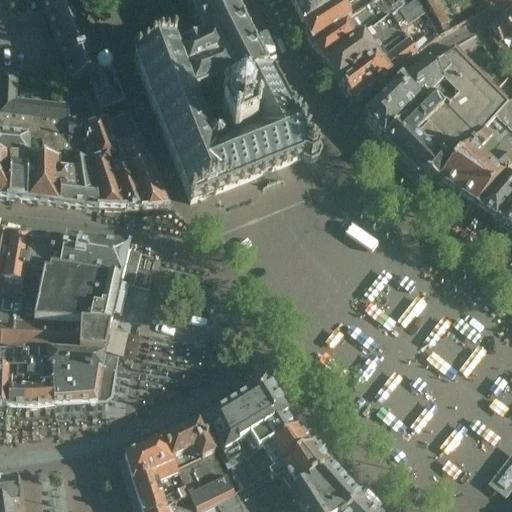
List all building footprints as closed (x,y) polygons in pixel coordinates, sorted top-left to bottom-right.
[(101,63),(85,19),(77,0),(38,0),(68,81),(70,84),(87,78),(97,105),(100,114),(101,113),(124,105),(115,81),(111,71),(109,66),(103,63),(101,63)] [(183,0),(201,38),(182,48),(181,49),(177,51),(176,51),(175,51),(172,44),(133,63),(140,81),(189,206),(302,161),(303,162),(310,165),(316,162),(318,155),(316,149),(309,147),(307,147),(272,81),(241,20),(231,0),(183,0)] [(288,0),(294,12),(313,0),(288,0)] [(313,0),(294,12),(303,30),(350,0),(313,0)] [(350,0),(303,30),(311,48),(382,0),(350,0)] [(382,0),(311,48),(323,66),(357,41),(401,10),(397,5),(405,0),(382,0)] [(439,12),(435,4),(434,4),(427,8),(432,16),(439,12)] [(357,41),(323,66),(337,85),(376,57),(402,38),(395,28),(403,22),(397,14),(401,10),(357,41)] [(444,18),(441,11),(439,12),(432,16),(436,23),(444,18)] [(511,39),(511,14),(501,20),(501,21),(491,27),(500,43),(511,37),(511,39)] [(448,25),(444,18),(436,23),(440,30),(448,25)] [(376,57),(337,85),(351,105),(382,81),(415,56),(411,50),(402,38),(376,57)] [(424,40),(411,50),(415,56),(428,46),(424,40)] [(401,84),(363,121),(382,144),(417,180),(418,179),(435,186),(436,186),(437,185),(509,105),(454,48),(428,65),(428,64),(405,81),(401,84)] [(0,75),(0,136),(27,139),(26,162),(26,165),(56,163),(58,163),(69,169),(86,167),(82,151),(77,152),(76,147),(69,149),(68,148),(67,120),(66,108),(15,102),(15,81),(15,77),(0,75)] [(511,102),(509,105),(437,185),(475,209),(503,178),(504,178),(509,173),(510,174),(511,172),(511,102)] [(77,119),(67,120),(68,148),(69,149),(76,147),(77,152),(82,151),(86,167),(97,213),(126,214),(106,162),(119,157),(116,149),(104,121),(101,113),(100,114),(97,105),(87,109),(89,114),(77,119)] [(128,117),(112,120),(123,147),(137,141),(128,117)] [(112,120),(104,121),(116,149),(119,157),(141,214),(166,213),(166,212),(165,212),(147,165),(137,141),(123,147),(112,120)] [(27,139),(0,136),(0,159),(7,160),(26,162),(27,139)] [(141,214),(119,157),(106,162),(126,214),(141,214)] [(26,162),(7,160),(8,202),(59,209),(97,213),(86,167),(69,169),(58,163),(56,163),(26,165),(26,162)] [(503,178),(475,209),(497,223),(511,206),(511,172),(510,174),(509,173),(504,178),(503,178)] [(497,224),(492,231),(511,243),(511,206),(497,223),(497,224)] [(0,312),(1,307),(10,240),(0,238),(0,312)] [(1,307),(0,312),(0,330),(15,331),(19,305),(22,281),(28,242),(10,240),(1,307)] [(28,242),(22,281),(29,282),(28,283),(30,283),(30,282),(41,284),(42,278),(61,282),(62,277),(57,276),(63,245),(28,242)] [(57,276),(62,277),(119,285),(126,254),(63,245),(57,276)] [(19,305),(15,331),(20,331),(108,333),(108,332),(109,332),(119,285),(62,277),(61,282),(42,278),(41,284),(36,308),(19,305)] [(0,359),(57,361),(103,362),(108,333),(20,331),(15,331),(0,330),(0,359)] [(0,373),(7,373),(26,374),(52,376),(105,377),(114,379),(117,361),(109,360),(108,362),(103,362),(57,361),(0,359),(0,373)] [(7,373),(4,411),(6,411),(28,412),(48,410),(49,396),(33,395),(33,390),(25,389),(26,374),(7,373)] [(95,407),(96,407),(105,406),(110,402),(114,379),(105,377),(52,376),(26,374),(25,389),(33,390),(33,395),(49,396),(48,410),(54,409),(95,406),(95,407)] [(207,421),(207,425),(223,457),(231,473),(292,434),(284,421),(286,419),(284,416),(283,416),(266,388),(267,388),(264,384),(261,386),(261,387),(247,396),(247,395),(243,397),(243,398),(210,419),(207,421)] [(198,427),(162,444),(176,476),(193,511),(212,511),(216,510),(231,501),(233,499),(224,481),(213,458),(198,427)] [(292,434),(231,473),(240,495),(267,478),(311,451),(296,432),(292,434)] [(193,511),(176,476),(162,444),(123,461),(139,511),(217,511),(216,510),(212,511),(193,511)] [(267,478),(240,495),(256,486),(266,480),(272,490),(280,485),(289,499),(329,473),(311,451),(267,478)] [(511,464),(494,488),(503,495),(511,483),(511,464)] [(355,511),(361,508),(329,473),(289,499),(269,511),(268,511),(355,511)] [(0,511),(11,511),(11,508),(19,507),(16,483),(0,484),(0,511)] [(231,501),(216,510),(217,511),(238,511),(232,502),(233,500),(233,499),(231,501)]
